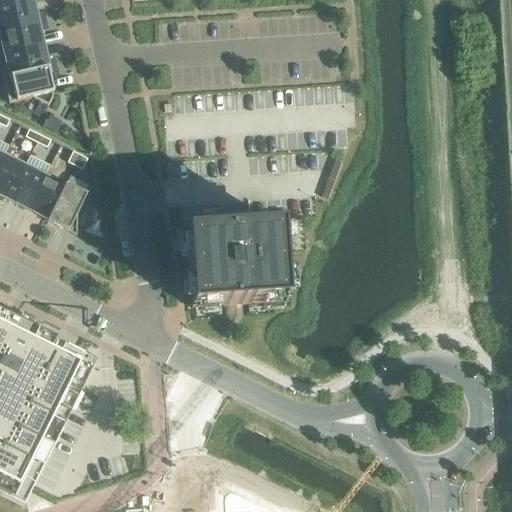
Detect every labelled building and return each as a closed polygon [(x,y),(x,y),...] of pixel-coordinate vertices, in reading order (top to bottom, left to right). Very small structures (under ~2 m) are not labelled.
[(0,7),(0,32),(35,24),(30,1),(0,7)] [(0,56),(41,47),(35,24),(0,32),(0,56)] [(0,56),(0,72),(2,81),(46,71),(41,47),(0,56)] [(46,71),(2,81),(7,105),(30,100),(47,108),(51,99),(50,95),(52,95),(46,71)] [(0,117),(0,127),(5,130),(9,122),(0,117)] [(49,118),(43,129),(54,134),(60,123),(49,118)] [(24,139),(35,144),(38,137),(28,131),(24,139)] [(38,137),(35,144),(46,150),(49,142),(38,137)] [(66,164),(73,168),(79,157),(72,153),(66,164)] [(79,157),(73,168),(81,172),(86,161),(79,157)] [(0,163),(0,197),(7,201),(23,168),(2,158),(0,163)] [(7,201),(27,211),(43,179),(23,168),(7,201)] [(27,211),(47,221),(48,222),(64,189),(63,189),(43,179),(27,211)] [(48,222),(47,221),(46,223),(75,238),(76,216),(85,197),(64,187),(63,189),(64,189),(48,222)] [(281,228),(186,234),(191,310),(286,303),(281,228)] [(0,494),(25,507),(98,361),(0,312),(0,494)] [(268,511),(230,493),(221,496),(219,501),(220,511),(268,511)]
